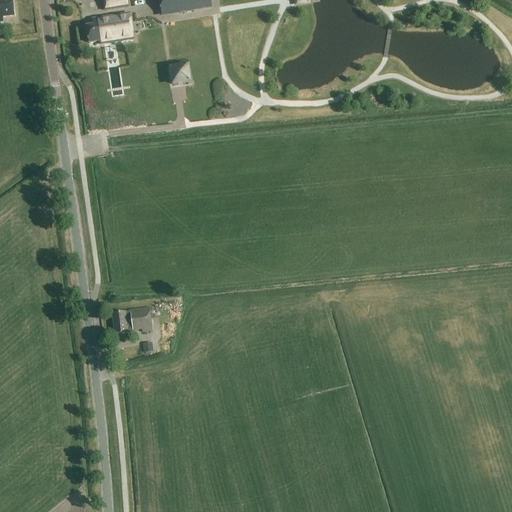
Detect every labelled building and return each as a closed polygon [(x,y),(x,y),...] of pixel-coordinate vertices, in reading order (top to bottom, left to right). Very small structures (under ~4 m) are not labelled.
[(0,0),(0,22),(3,22),(3,19),(14,17),(12,0),(0,0)] [(102,0),(105,11),(128,8),(127,0),(102,0)] [(159,0),(162,16),(211,8),(210,0),(159,0)] [(135,20),(145,19),(145,11),(135,11),(135,20)] [(92,20),(93,27),(87,28),(89,44),(100,42),(100,45),(133,40),(129,15),(96,20),(92,20)] [(182,66),(168,68),(171,88),(185,86),(182,66)] [(142,331),(142,334),(151,332),(148,309),(127,312),(127,313),(111,315),(114,336),(129,334),(129,332),(132,332),(133,334),(136,334),(136,332),(142,331)]
